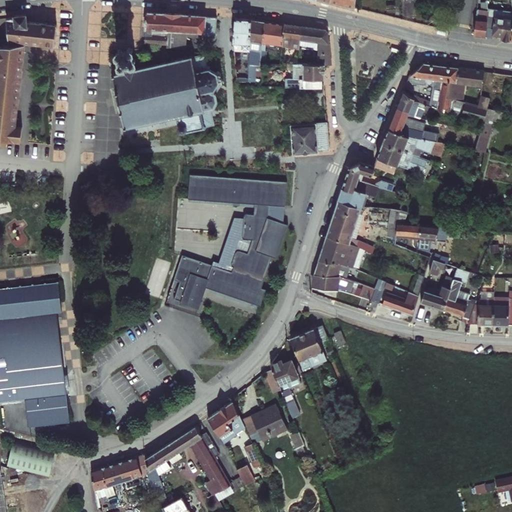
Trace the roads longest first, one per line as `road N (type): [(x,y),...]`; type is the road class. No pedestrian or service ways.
road 1 (residential): [(90,511),(83,466),(144,441),(236,376),(273,336),(293,295)]
road 2 (residential): [(511,341),(401,329),(293,295)]
road 3 (residential): [(293,295),(355,133)]
road 4 (residential): [(338,18),(340,110),(355,133)]
